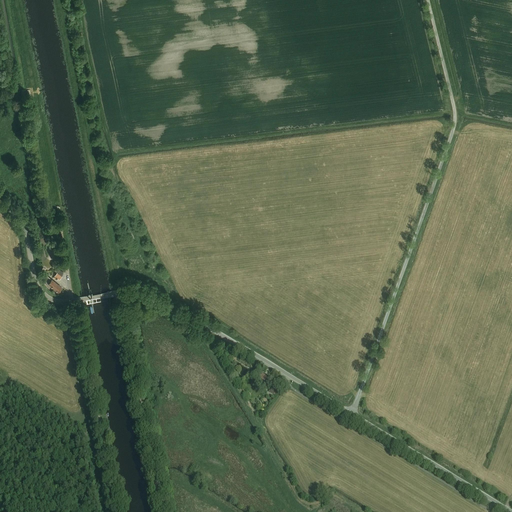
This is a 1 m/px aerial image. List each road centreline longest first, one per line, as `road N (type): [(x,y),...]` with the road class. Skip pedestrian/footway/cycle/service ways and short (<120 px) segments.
road 1 (unclassified): [(352,415),(453,131),(428,0)]
road 2 (track): [(60,0),(121,291)]
road 3 (track): [(121,291),(163,511)]
road 4 (track): [(74,300),(117,511)]
road 5 (tertiary): [(190,319),(352,415)]
road 6 (tertiary): [(352,415),(509,511)]
road 7 (tertiary): [(77,300),(41,292),(23,224),(0,203)]
